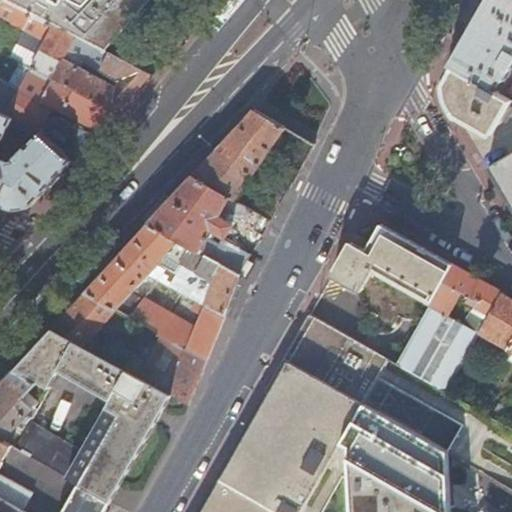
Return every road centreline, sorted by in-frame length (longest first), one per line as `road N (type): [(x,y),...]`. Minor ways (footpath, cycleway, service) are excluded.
road 1 (tertiary): [(342,169),(157,511)]
road 2 (primary): [(284,0),(54,255)]
road 3 (residential): [(511,259),(393,74)]
road 4 (residential): [(511,266),(342,169)]
